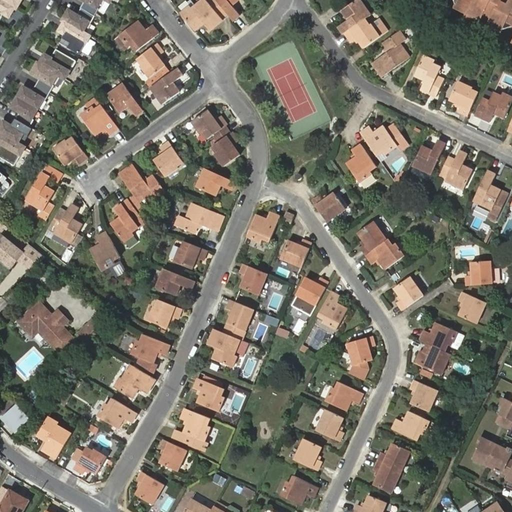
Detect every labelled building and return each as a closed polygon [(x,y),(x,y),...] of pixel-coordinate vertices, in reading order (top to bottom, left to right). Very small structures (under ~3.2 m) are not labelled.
[(13,7),(0,0),(0,16),(2,12),(8,16),(13,7)] [(99,0),(82,0),(83,1),(79,7),(90,13),(95,4),(97,5),(99,0)] [(194,7),(185,14),(198,31),(207,24),(213,32),(226,22),(208,0),(207,0),(196,9),(194,7)] [(218,0),(237,22),(243,17),(237,8),(245,1),(244,0),(218,0)] [(366,19),(372,15),(361,0),(358,0),(344,10),(350,19),(340,25),(345,34),(346,33),(366,19)] [(511,0),(460,0),(458,6),(482,20),(487,9),(496,14),(491,24),(503,30),(508,21),(511,22),(511,0)] [(84,23),(90,13),(79,7),(75,14),(67,9),(61,20),(63,20),(81,31),(85,24),(84,23)] [(387,14),(379,19),(382,23),(387,20),(392,22),(387,14)] [(366,19),(346,33),(353,42),(355,41),(358,39),(360,42),(365,49),(396,27),(392,22),(387,20),(382,23),(379,19),(370,25),(366,19)] [(78,54),(89,36),(81,31),(63,20),(58,30),(63,33),(58,42),(78,54)] [(146,33),(143,29),(138,22),(121,35),(132,51),(134,49),(137,54),(159,36),(153,27),(149,30),(146,33)] [(408,42),(401,32),(385,43),(390,49),(392,53),(389,55),(375,65),(385,78),(412,58),(404,45),(408,42)] [(161,43),(140,59),(145,65),(144,66),(154,79),(169,68),(164,61),(162,57),(164,55),(168,53),(161,43)] [(64,77),(74,59),(55,47),(49,56),(43,53),(38,62),(56,73),(64,77)] [(438,62),(427,57),(418,77),(428,81),(424,90),(438,97),(446,79),(441,77),(445,68),(437,64),(438,62)] [(82,77),(87,62),(78,59),(73,74),(82,77)] [(44,89),(50,79),(52,80),(56,73),(38,62),(36,61),(30,72),(38,76),(34,83),(44,89)] [(186,76),(181,68),(153,88),(165,105),(183,93),(176,84),(186,76)] [(145,110),(126,82),(110,94),(121,111),(131,105),(138,115),(145,110)] [(471,116),(481,93),(474,90),(475,88),(461,82),(453,100),(460,103),(464,105),(463,107),(461,111),(471,116)] [(39,99),(44,89),(34,83),(30,90),(22,85),(16,95),(36,107),(40,100),(39,99)] [(490,90),(479,114),(493,121),(497,113),(507,117),(511,105),(511,93),(505,90),(503,93),(496,90),(495,92),(490,90)] [(32,114),(36,107),(16,95),(10,105),(19,110),(15,117),(25,123),(30,113),(32,114)] [(93,108),(85,113),(98,133),(104,129),(107,127),(109,130),(113,134),(121,128),(100,97),(90,103),(93,108)] [(203,142),(210,138),(226,126),(228,125),(222,117),(220,119),(217,120),(215,117),(211,111),(190,124),(198,137),(199,136),(203,142)] [(19,132),(25,123),(15,117),(11,123),(2,119),(0,122),(0,131),(16,141),(21,133),(19,132)] [(215,146),(231,134),(226,126),(210,138),(215,146)] [(412,146),(397,126),(390,132),(401,148),(404,152),(412,146)] [(364,135),(381,158),(386,154),(389,156),(401,148),(390,132),(387,128),(381,132),(378,134),(376,132),(374,128),(364,135)] [(0,155),(13,164),(24,145),(16,141),(0,131),(0,155)] [(241,143),(234,133),(231,134),(215,146),(220,153),(218,154),(226,166),(241,157),(237,150),(235,147),(237,145),(241,143)] [(78,157),(80,160),(81,162),(90,156),(75,136),(70,140),(68,137),(55,146),(67,164),(74,160),(78,157)] [(427,147),(418,165),(436,173),(450,143),(442,140),(436,151),(427,147)] [(167,155),(163,158),(158,161),(170,177),(182,169),(181,167),(187,162),(172,142),(163,148),(166,153),(167,155)] [(360,158),(356,160),(350,164),(363,181),(376,172),(374,170),(379,166),(363,144),(355,150),(358,155),(360,158)] [(463,151),(458,162),(449,180),(467,188),(475,172),(465,167),(471,155),(463,151)] [(458,162),(451,158),(442,176),(449,180),(458,162)] [(41,207),(51,213),(56,205),(51,201),(57,190),(47,184),(52,176),(60,181),(65,173),(49,163),(27,198),(41,207)] [(167,191),(155,175),(150,178),(146,181),(144,178),(135,164),(121,174),(136,195),(131,197),(134,201),(138,199),(140,201),(146,197),(149,201),(149,202),(151,205),(155,205),(158,203),(159,199),(158,198),(167,191)] [(232,192),(236,182),(205,168),(196,187),(216,195),(221,186),(232,192)] [(500,175),(491,171),(476,201),(496,210),(506,191),(495,185),(500,175)] [(403,188),(410,175),(404,172),(397,180),(403,188)] [(315,190),(308,195),(322,215),(341,203),(329,187),(322,192),(319,195),(317,192),(315,190)] [(140,213),(130,199),(117,208),(122,216),(113,222),(125,240),(135,233),(133,231),(140,226),(134,217),(140,213)] [(138,199),(134,201),(141,211),(145,208),(140,201),(138,199)] [(201,224),(204,225),(217,231),(224,216),(194,202),(187,217),(181,215),(177,226),(196,234),(198,228),(201,224)] [(67,214),(61,210),(54,222),(60,226),(56,233),(75,244),(80,235),(85,226),(75,220),(81,211),(73,206),(67,214)] [(37,214),(46,221),(51,213),(41,207),(37,214)] [(264,219),(257,216),(247,238),(262,244),(263,241),(270,244),(281,218),(271,214),(269,218),(268,221),(264,219)] [(285,215),(282,221),(291,224),(293,218),(285,215)] [(359,246),(365,255),(386,240),(372,219),(357,230),(362,238),(365,243),(362,245),(359,246)] [(54,222),(50,229),(56,233),(60,226),(54,222)] [(121,256),(107,230),(97,235),(100,240),(101,243),(97,246),(91,249),(102,270),(116,263),(114,259),(121,256)] [(1,233),(0,234),(0,257),(11,266),(23,251),(1,233)] [(75,244),(56,233),(53,237),(72,248),(75,244)] [(78,246),(84,237),(80,235),(75,244),(78,246)] [(386,240),(365,255),(372,264),(374,262),(378,260),(380,263),(384,269),(403,256),(395,243),(393,244),(388,238),(386,240)] [(203,260),(207,249),(184,239),(181,247),(179,246),(174,258),(173,260),(192,268),(194,262),(196,257),(200,258),(203,260)] [(302,267),(312,242),(303,239),(300,244),(288,240),(281,258),(302,267)] [(174,258),(179,246),(174,244),(168,255),(174,258)] [(465,284),(466,284),(492,281),(489,259),(467,262),(468,269),(468,273),(464,274),(465,284)] [(114,267),(119,276),(127,272),(121,263),(114,267)] [(269,275),(266,274),(244,264),(240,274),(243,275),(247,277),(245,281),(242,287),(260,295),(269,275)] [(191,288),(195,280),(164,266),(156,284),(175,293),(180,283),(191,288)] [(395,301),(401,309),(406,306),(424,294),(410,275),(395,285),(399,292),(402,296),(399,298),(395,301)] [(316,306),(329,283),(320,279),(319,281),(317,284),(313,282),(306,278),(297,296),(316,306)] [(337,330),(339,327),(349,311),(342,307),(338,304),(340,300),(342,297),(332,291),(318,316),(325,319),(323,323),(337,330)] [(459,314),(477,323),(487,303),(463,291),(459,300),(461,301),(464,302),(462,308),(459,314)] [(178,318),(183,307),(159,298),(157,305),(155,304),(149,319),(166,327),(169,320),(171,315),(175,317),(178,318)] [(254,311),(230,300),(226,309),(228,310),(232,312),(230,316),(227,324),(245,332),(254,311)] [(34,308),(71,347),(77,341),(62,326),(69,320),(59,310),(53,316),(40,302),(34,308)] [(34,308),(20,322),(32,337),(39,331),(62,355),(71,347),(34,308)] [(292,308),(289,314),(298,317),(292,332),(300,335),(308,314),(292,308)] [(104,311),(101,314),(110,325),(114,322),(104,311)] [(110,325),(101,314),(79,333),(87,342),(96,334),(98,336),(110,325)] [(428,343),(449,353),(459,332),(438,322),(435,329),(433,333),(430,331),(426,330),(421,340),(428,343)] [(276,334),(288,338),(290,331),(279,327),(276,334)] [(240,341),(214,329),(207,345),(216,349),(212,358),(232,367),(240,350),(238,348),(240,341)] [(170,343),(145,332),(142,340),(139,338),(132,353),(154,362),(158,354),(159,351),(163,353),(166,354),(170,343)] [(96,334),(87,342),(89,344),(98,336),(96,334)] [(367,347),(370,347),(374,346),(372,336),(346,342),(352,365),(371,360),(369,351),(367,347)] [(440,376),(451,354),(449,353),(428,343),(424,352),(425,353),(428,354),(426,359),(422,367),(440,376)] [(158,377),(134,363),(125,377),(122,375),(117,384),(135,396),(140,387),(149,391),(158,377)] [(200,391),(198,396),(195,402),(217,411),(224,397),(220,395),(222,390),(196,379),(192,388),(197,389),(200,391)] [(410,403),(427,412),(437,390),(415,379),(410,389),(413,390),(416,392),(414,396),(410,403)] [(345,411),(350,403),(351,399),(355,401),(357,402),(363,393),(338,381),(334,388),(332,387),(325,401),(345,411)] [(55,400),(66,407),(73,395),(62,388),(55,400)] [(138,411),(114,396),(110,403),(106,401),(99,414),(119,427),(124,420),(125,417),(130,420),(132,421),(138,411)] [(493,419),(510,427),(511,421),(511,397),(511,400),(504,397),(493,419)] [(18,434),(33,419),(18,403),(3,419),(18,434)] [(210,418),(184,407),(180,417),(184,419),(187,421),(185,424),(182,432),(204,440),(211,426),(207,425),(210,418)] [(337,425),(341,417),(324,409),(314,430),(337,441),(341,432),(338,431),(335,429),(337,425)] [(392,428),(416,440),(419,433),(422,434),(429,420),(410,411),(407,418),(405,421),(402,420),(397,418),(392,428)] [(45,415),(34,434),(43,440),(38,448),(54,457),(68,433),(54,424),(56,421),(45,415)] [(185,448),(162,437),(158,447),(160,448),(163,450),(161,454),(158,461),(175,469),(185,448)] [(511,459),(508,458),(511,451),(483,437),(473,457),(509,474),(507,478),(511,480),(511,459)] [(314,458),(320,446),(303,438),(293,459),(315,470),(319,461),(314,458)] [(376,460),(400,472),(410,450),(392,441),(389,449),(387,453),(384,452),(381,451),(376,460)] [(84,466),(88,468),(95,473),(105,455),(92,447),(91,449),(85,445),(72,466),(81,472),(82,470),(84,466)] [(389,492),(400,472),(376,460),(372,470),(375,471),(378,472),(376,477),(372,484),(389,492)] [(142,482),(140,485),(136,494),(152,503),(164,484),(142,471),(137,479),(139,480),(142,482)] [(224,487),(227,478),(216,474),(213,482),(224,487)] [(284,480),(278,493),(299,504),(304,493),(311,496),(315,487),(290,475),(287,481),(284,480)] [(0,507),(9,491),(2,487),(0,489),(0,507)] [(9,491),(0,507),(0,511),(21,511),(28,501),(9,491)] [(351,511),(352,511),(378,511),(384,501),(368,493),(364,501),(362,505),(360,503),(356,502),(351,511)] [(207,511),(209,510),(189,499),(181,511),(207,511)]
